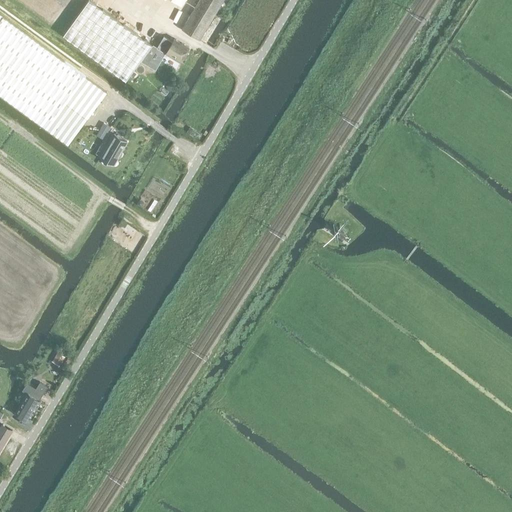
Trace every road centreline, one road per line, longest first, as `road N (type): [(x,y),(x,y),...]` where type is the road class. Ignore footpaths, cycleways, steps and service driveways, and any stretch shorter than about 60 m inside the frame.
road 1 (unclassified): [(0,491),(293,0)]
road 2 (track): [(0,9),(117,99)]
